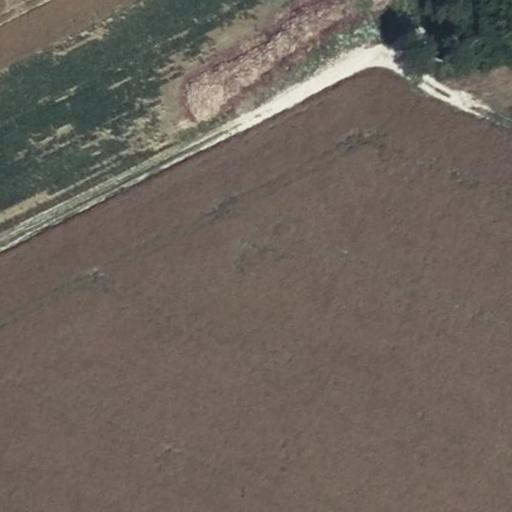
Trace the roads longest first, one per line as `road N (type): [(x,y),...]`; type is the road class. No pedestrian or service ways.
road 1 (track): [(0,261),(369,66)]
road 2 (track): [(511,128),(369,66)]
road 3 (track): [(369,66),(463,29),(484,30),(511,12)]
